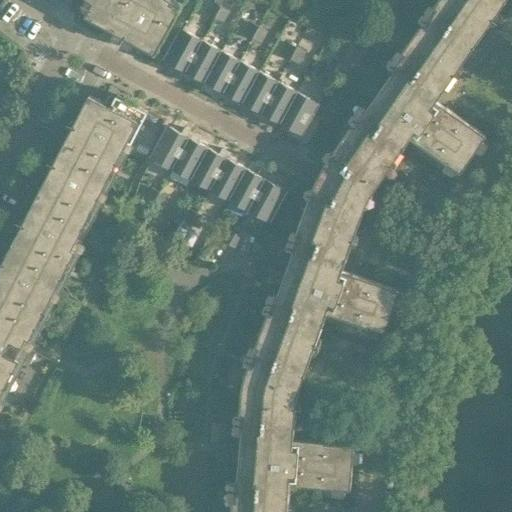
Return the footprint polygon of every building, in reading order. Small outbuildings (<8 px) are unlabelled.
[(87,0),(83,7),(83,10),(88,12),(86,16),(155,54),(180,8),(171,3),(173,0),(172,0),(87,0)] [(475,46),(505,3),(500,0),(438,0),(434,6),(437,9),(432,16),(475,46)] [(207,14),(215,18),(221,6),(213,2),(207,14)] [(230,11),(221,6),(215,18),(223,23),(230,11)] [(426,24),(423,22),(403,52),(406,54),(387,80),(428,109),(431,109),(436,101),(475,46),(432,16),(426,24)] [(245,34),(253,39),(259,27),(251,23),(245,34)] [(268,32),(259,27),(253,39),(261,43),(268,32)] [(203,40),(183,29),(166,60),(178,67),(176,72),(184,77),(203,40)] [(203,40),(184,77),(191,81),(194,75),(205,81),(222,50),(203,40)] [(283,55),(291,59),(297,48),(289,43),(283,55)] [(306,52),(297,48),(291,59),(299,64),(306,52)] [(241,60),(222,50),(205,81),(216,88),(213,93),(221,97),(241,60)] [(241,60),(221,97),(229,101),(232,96),(243,102),(260,70),(241,60)] [(330,80),(336,69),(328,64),(322,76),(330,80)] [(279,81),(260,70),(243,102),(254,108),(251,113),(259,118),(279,81)] [(406,145),(411,138),(447,163),(444,167),(445,169),(451,174),(454,173),(457,170),(461,172),(487,136),(442,105),(436,101),(431,109),(428,109),(387,80),(384,85),(380,90),(370,83),(364,92),(374,99),(363,115),(406,145)] [(279,81),(259,118),(267,122),(270,117),(281,123),(298,91),(279,81)] [(318,102),(298,91),(281,123),(292,129),(289,134),(307,144),(321,117),(312,112),(318,102)] [(90,94),(65,144),(114,169),(129,141),(132,143),(149,111),(117,95),(112,105),(90,94)] [(372,193),(404,147),(406,145),(363,115),(356,125),(353,123),(333,153),(336,155),(330,162),(327,160),(327,161),(372,193)] [(182,133),(170,126),(153,158),(172,168),(193,132),(185,128),(182,133)] [(200,136),(193,132),(172,168),(191,179),(209,147),(198,141),(200,136)] [(65,144),(39,193),(86,217),(90,209),(93,210),(114,169),(65,144)] [(220,154),(209,147),(191,179),(210,189),(231,153),(223,148),(220,154)] [(238,157),(231,153),(210,189),(229,199),(246,168),(235,162),(238,157)] [(343,270),(358,227),(365,206),(368,202),(372,193),(327,161),(319,177),(313,189),(316,190),(313,199),(310,197),(297,231),(301,232),(290,263),(337,280),(340,278),(343,270)] [(258,174),(246,168),(229,199),(248,210),(269,173),(261,169),(258,174)] [(276,177),(269,173),(248,210),(268,221),(285,189),(273,182),(276,177)] [(145,199),(152,203),(153,203),(160,192),(152,188),(145,199)] [(168,197),(160,192),(153,203),(162,208),(168,197)] [(39,193),(14,242),(67,269),(77,250),(74,248),(84,227),(81,226),(86,217),(39,193)] [(183,220),(191,224),(197,213),(189,208),(183,220)] [(206,217),(197,213),(191,224),(200,229),(206,217)] [(221,240),(229,245),(235,233),(228,229),(221,240)] [(244,238),(235,233),(229,245),(231,246),(238,249),(244,238)] [(46,310),(67,269),(14,242),(0,268),(0,274),(1,275),(0,277),(0,322),(27,337),(31,339),(37,327),(34,326),(43,309),(46,310)] [(385,333),(400,290),(354,274),(349,272),(343,270),(340,278),(337,280),(290,263),(288,268),(285,274),(273,270),(270,280),(282,284),(273,309),(322,327),(327,312),(369,327),(367,331),(368,334),(376,337),(378,335),(380,331),(385,333)] [(305,374),(316,343),(322,327),(273,309),(271,314),(268,313),(256,346),(259,348),(256,357),(305,374)] [(17,357),(27,337),(0,322),(0,373),(7,377),(10,379),(21,359),(17,357)] [(305,374),(256,357),(253,366),(249,365),(245,376),(242,390),(240,414),(243,414),(241,447),(291,451),(293,448),(294,439),(297,406),(298,394),(305,374)] [(351,489),(355,444),(300,439),(294,439),(293,448),(291,451),(241,447),(240,456),(240,458),(227,457),(226,468),(239,469),(237,491),(289,495),(290,484),(334,488),(334,492),(335,494),(344,495),(345,493),(346,489),(351,489)] [(287,511),(289,495),(237,491),(237,500),(233,500),(231,511),(287,511)]
